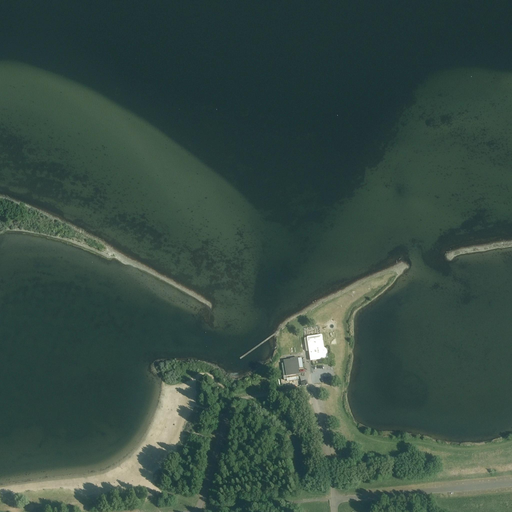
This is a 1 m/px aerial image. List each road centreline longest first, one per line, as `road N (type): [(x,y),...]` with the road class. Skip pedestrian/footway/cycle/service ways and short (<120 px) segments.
road 1 (unclassified): [(195,511),(232,405),(309,388),(333,498)]
road 2 (unclassified): [(333,498),(511,482)]
